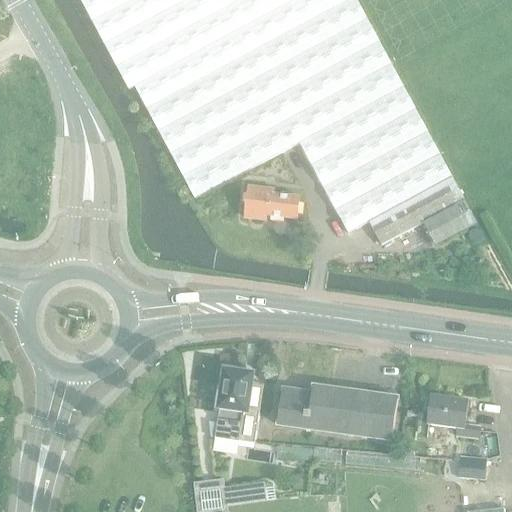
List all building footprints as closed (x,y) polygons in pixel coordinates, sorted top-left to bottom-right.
[(453,179),(356,0),(80,0),(131,92),(136,89),(197,201),(300,146),(349,236),(370,224),(453,179)] [(370,224),(383,248),(424,226),(437,249),(479,227),(453,179),(370,224)] [(298,221),(300,200),(274,197),(275,192),(250,190),(247,220),(266,222),(267,218),(298,221)] [(217,409),(221,409),(218,425),(210,424),(211,439),(256,446),(256,445),(264,392),(251,390),(253,377),(242,375),(241,372),(232,370),(230,373),(226,373),(223,391),(220,390),(217,409)] [(393,443),(399,400),(315,389),(314,396),(285,392),(280,427),(393,443)] [(480,441),(482,429),(466,427),(469,402),(432,398),(432,401),(427,401),(426,410),(430,411),(428,427),(458,430),(457,438),(480,441)] [(278,445),(277,460),(314,464),(314,463),(315,449),(278,445)] [(315,449),(314,463),(341,465),(342,451),(315,449)] [(456,480),(457,463),(348,453),(347,470),(456,480)] [(485,482),(487,461),(460,459),(458,480),(485,482)] [(228,511),(228,508),(248,506),(268,503),(265,485),(226,490),(224,481),(196,485),(198,511),(228,511)]
